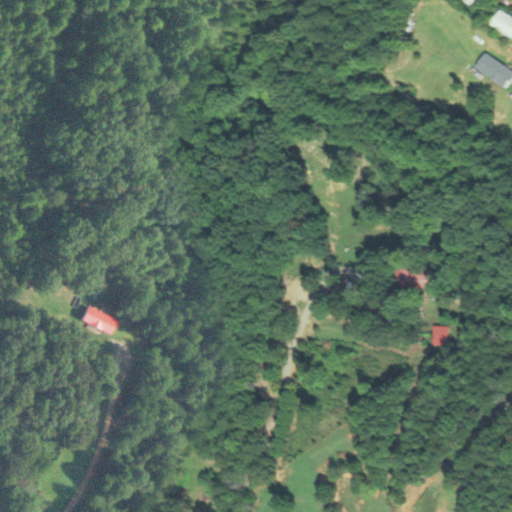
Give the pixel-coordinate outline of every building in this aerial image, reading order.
[(511,34),(511,14),(504,10),(495,25),(511,34)] [(511,85),(511,68),(489,52),(479,66),(510,88),(511,85)] [(439,290),(439,265),(393,265),(393,290),(439,290)] [(110,335),(117,322),(90,306),(83,319),(110,335)] [(440,344),(453,344),(453,327),(440,327),(440,344)]
